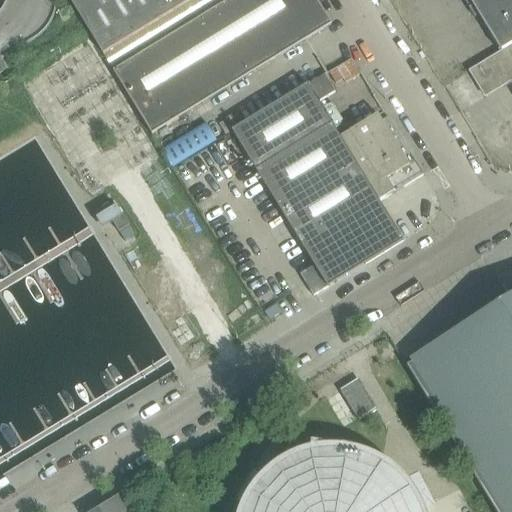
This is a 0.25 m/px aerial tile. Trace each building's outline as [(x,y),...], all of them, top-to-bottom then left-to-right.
[(68,0),(90,35),(104,57),(116,49),(196,0),(68,0)] [(235,0),(114,74),(153,137),(332,27),(315,0),(235,0)] [(511,0),(445,0),(417,17),(501,156),(511,149),(511,0)] [(255,171),(331,125),(318,104),(335,94),(325,77),(308,87),(232,134),(255,171)] [(387,131),(382,124),(378,117),(358,130),(366,144),(387,131)] [(396,193),(423,177),(417,166),(388,120),(382,124),(387,131),(366,144),(358,130),(350,134),(341,140),(331,125),(255,171),(315,268),(300,277),(306,286),(313,298),(327,289),(403,243),(379,204),(396,193)] [(172,170),(217,143),(205,125),(161,152),(172,170)] [(107,214),(96,221),(103,230),(113,224),(120,235),(130,228),(123,218),(117,208),(107,214)] [(130,229),(120,235),(125,243),(135,237),(130,229)] [(511,303),(511,304),(407,369),(495,511),(511,511),(511,283),(503,289),(511,303)] [(357,421),(375,411),(358,382),(341,392),(357,421)] [(420,511),(420,510),(410,493),(396,479),(380,467),(362,459),(343,455),(323,455),(304,460),(286,468),(270,479),(257,494),(247,511),(246,511),(420,511)] [(127,511),(119,498),(96,511),(127,511)]
